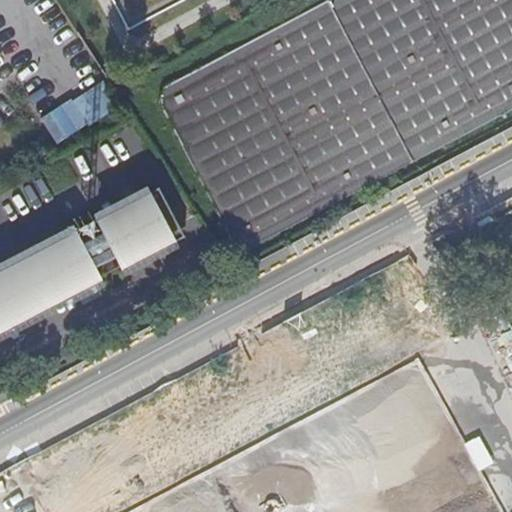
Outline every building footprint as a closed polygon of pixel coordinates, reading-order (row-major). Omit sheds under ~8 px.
[(106,0),(124,33),(185,0),(106,0)] [(511,0),(328,0),(164,87),(159,103),(233,244),(249,249),(511,109),(511,0)] [(59,102),(38,115),(55,141),(76,127),(59,102)] [(0,335),(101,282),(95,270),(0,319),(0,288),(153,208),(166,232),(117,258),(123,270),(185,238),(159,189),(0,272),(0,335)] [(0,319),(95,270),(117,258),(166,232),(153,208),(0,288),(0,319)] [(403,276),(168,382),(181,410),(193,404),(217,455),(360,390),(347,360),(401,336),(406,347),(430,335),(403,276)] [(460,424),(439,347),(381,362),(389,391),(404,386),(408,401),(443,391),(447,407),(438,409),(442,421),(447,420),(449,427),(460,424)]
